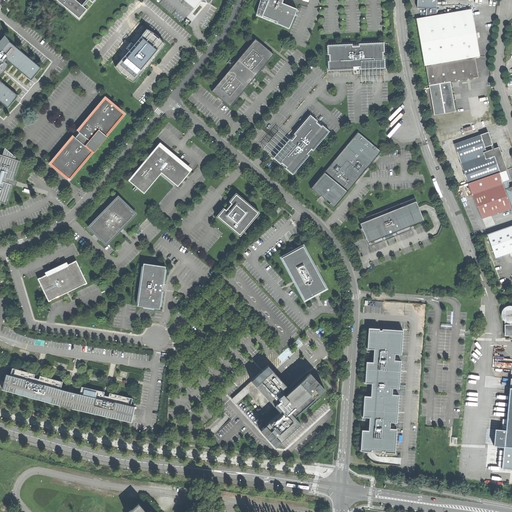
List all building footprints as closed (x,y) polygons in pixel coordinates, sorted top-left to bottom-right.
[(56,0),(79,19),(87,9),(83,7),(89,0),(92,3),(94,0),(56,0)] [(263,0),(257,16),(270,21),(271,19),(277,22),(276,24),(289,29),(295,15),(297,10),(278,2),(278,0),(265,0),(265,1),(263,0)] [(426,8),(437,9),(436,0),(417,0),(417,8),(426,8)] [(426,8),(426,17),(436,16),(437,9),(426,8)] [(416,19),(424,66),(426,66),(475,58),(480,57),(476,34),(472,10),(436,16),(426,17),(416,19)] [(131,48),(115,67),(117,69),(118,71),(120,73),(122,72),(127,76),(126,78),(128,79),(130,80),(133,82),(144,69),(145,69),(148,67),(152,61),(153,60),(154,58),(154,57),(165,44),(163,42),(162,40),(160,38),(158,39),(153,34),(154,33),(150,31),(147,29),(131,48)] [(32,74),(34,77),(41,68),(10,41),(8,39),(8,38),(5,35),(0,41),(0,100),(8,107),(15,100),(16,99),(13,96),(16,93),(0,79),(0,68),(6,62),(7,60),(29,78),(32,74)] [(221,81),(212,92),(231,107),(240,96),(242,93),(244,92),(252,81),(253,80),(261,71),(263,69),(266,65),(274,55),(264,46),(262,45),(256,39),(247,50),(243,55),(236,64),(232,68),(225,76),(221,81)] [(329,61),(329,71),(354,70),(354,68),(357,67),(360,67),(360,70),(386,68),(385,59),(383,59),(383,53),(385,53),(384,43),(359,44),(359,47),(353,47),(353,45),(328,46),(328,55),(330,55),(330,61),(329,61)] [(475,58),(426,66),(429,86),(451,82),(479,78),(475,58)] [(6,62),(0,68),(0,74),(3,73),(5,71),(7,67),(8,64),(6,62)] [(451,82),(429,86),(434,115),(456,111),(451,82)] [(74,136),(51,164),(69,179),(92,152),(94,153),(94,152),(93,151),(91,149),(93,147),(95,145),(96,147),(124,114),(105,99),(78,131),(79,133),(75,137),(74,136)] [(290,139),(274,158),(281,165),(282,163),(287,167),(286,169),(293,175),(310,156),(308,154),(312,149),(314,151),(330,132),(323,126),(322,127),(317,123),(318,122),(311,115),(294,135),(296,136),(294,138),(292,141),(290,139)] [(500,148),(494,149),(488,132),(455,144),(469,183),(508,170),(504,159),(500,148)] [(358,133),(312,189),(320,196),(325,200),(335,208),(378,156),(381,152),(358,133)] [(160,144),(129,180),(145,193),(162,172),(178,186),(191,170),(175,157),(160,144)] [(0,154),(0,202),(6,204),(12,186),(12,183),(13,180),(19,161),(14,159),(15,157),(6,149),(4,156),(0,154)] [(508,170),(469,183),(473,195),(503,184),(509,182),(511,181),(508,170)] [(503,184),(473,195),(482,219),(511,208),(505,189),(503,184)] [(224,209),(217,216),(239,235),(258,214),(236,195),(230,202),(231,203),(229,206),(225,210),(224,209)] [(101,214),(89,227),(107,244),(119,231),(118,230),(121,228),(123,226),(124,226),(136,213),(119,196),(106,209),(107,210),(102,215),(101,214)] [(401,207),(416,201),(415,198),(400,204),(401,207)] [(419,208),(416,201),(401,207),(388,212),(374,218),(361,223),(360,224),(365,236),(367,243),(382,238),(389,235),(395,232),(410,227),(424,221),(420,212),(419,208)] [(372,215),(374,218),(388,212),(387,209),(372,215)] [(511,226),(487,234),(495,258),(511,252),(511,226)] [(410,227),(395,232),(397,236),(411,230),(410,227)] [(382,238),(367,243),(369,247),(383,241),(382,238)] [(301,295),(304,301),(314,296),(319,293),(326,289),(317,274),(315,271),(314,269),(314,268),(303,247),(297,250),(293,253),(282,259),(293,280),(296,279),(299,284),(296,285),(301,295)] [(38,278),(49,301),(66,293),(68,292),(87,283),(76,260),(66,265),(56,270),(44,276),(38,278)] [(144,264),(138,305),(160,308),(162,288),(165,266),(144,264)] [(503,320),(505,322),(507,323),(508,323),(509,323),(511,323),(511,322),(511,306),(509,306),(507,307),(505,308),(503,309),(502,311),(501,313),(501,316),(502,318),(503,320)] [(403,330),(368,328),(367,349),(374,349),(374,352),(374,355),(373,362),(366,362),(365,383),(372,384),(372,388),(372,389),(371,391),(371,396),(364,396),(363,417),(369,418),(369,420),(369,422),(369,430),(362,430),(362,431),(361,451),(365,451),(395,453),(397,429),(390,428),(390,422),(397,422),(399,395),(392,394),(392,388),(399,389),(401,361),(394,360),(395,354),(401,355),(403,330)] [(68,407),(72,392),(66,391),(61,389),(63,382),(40,376),(39,379),(34,378),(35,374),(12,368),(10,375),(6,374),(2,390),(60,405),(60,404),(68,407)] [(275,406),(287,395),(264,370),(245,388),(249,392),(268,413),(275,406)] [(287,395),(275,406),(280,413),(261,431),(276,447),(301,424),(295,417),(297,415),(300,413),(300,414),(326,390),(311,374),(287,395)] [(72,392),(68,407),(72,408),(131,423),(135,407),(131,406),(132,399),(109,393),(108,397),(104,395),(104,392),(102,392),(81,386),(79,394),(72,392)] [(511,387),(510,387),(506,430),(487,429),(486,445),(505,447),(511,447),(511,387)] [(245,388),(233,399),(236,403),(249,392),(245,388)] [(511,447),(505,447),(503,469),(511,469),(511,447)]
